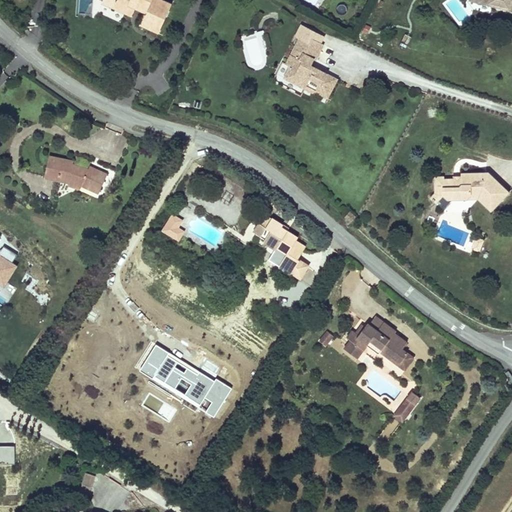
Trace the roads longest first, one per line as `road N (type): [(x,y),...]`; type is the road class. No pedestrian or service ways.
road 1 (unclassified): [(507,356),(397,281),(268,169),(89,93),(0,24)]
road 2 (residential): [(443,511),(511,412)]
